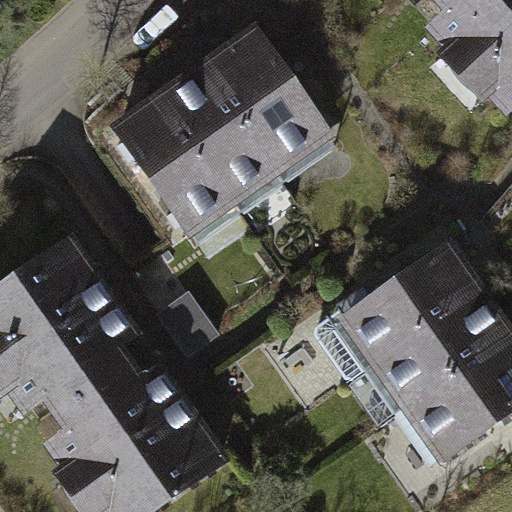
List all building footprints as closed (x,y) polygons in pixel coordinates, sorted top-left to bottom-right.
[(511,0),(407,0),(511,116),(511,0)] [(283,48),(236,83),(327,209),(375,174),(283,48)] [(278,245),(327,209),(236,83),(186,119),(278,245)] [(237,274),(278,245),(186,119),(145,149),(237,274)] [(94,251),(0,313),(0,400),(74,511),(161,511),(236,463),(94,251)] [(358,353),(388,390),(496,301),(465,264),(358,353)] [(511,366),(511,320),(496,301),(388,390),(427,437),(511,366)] [(511,435),(511,366),(427,437),(459,478),(511,435)]
